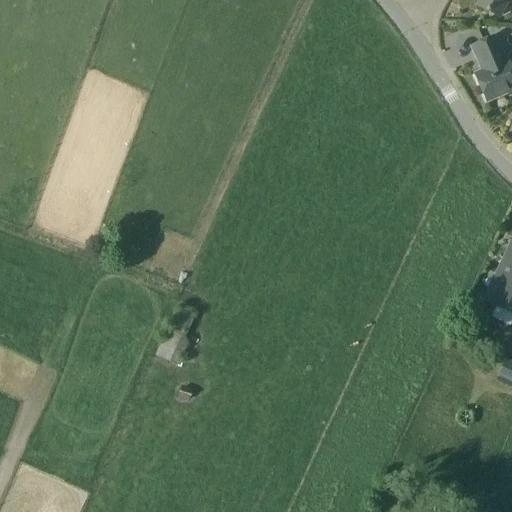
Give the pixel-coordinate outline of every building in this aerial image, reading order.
[(479,0),(477,6),(499,17),(507,0),(479,0)] [(494,37),(472,47),(479,65),(481,65),(484,71),(475,75),(487,102),(508,93),(509,96),(511,94),(511,72),(507,61),(505,62),(500,52),(500,51),(494,37)] [(495,274),(498,275),(486,302),(511,314),(511,246),(505,261),(502,259),(495,274)] [(481,345),(490,326),(469,316),(460,334),(481,345)] [(154,358),(169,364),(176,349),(181,335),(166,329),(154,358)] [(511,363),(505,360),(497,376),(511,382),(511,363)]
